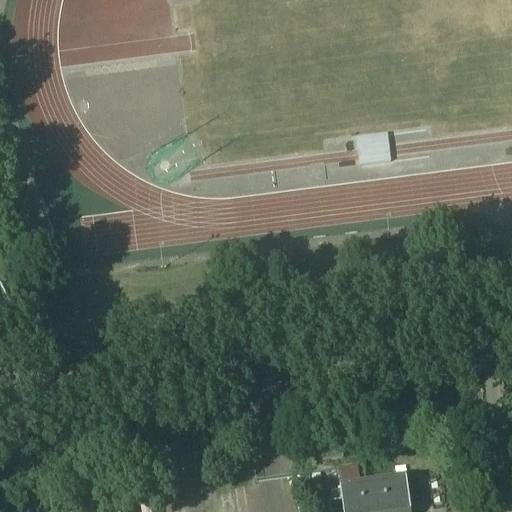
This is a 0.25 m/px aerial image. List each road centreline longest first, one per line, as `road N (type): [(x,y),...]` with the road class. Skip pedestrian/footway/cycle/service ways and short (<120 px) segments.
road 1 (unclassified): [(0,404),(484,343)]
road 2 (unclassified): [(504,511),(484,343)]
